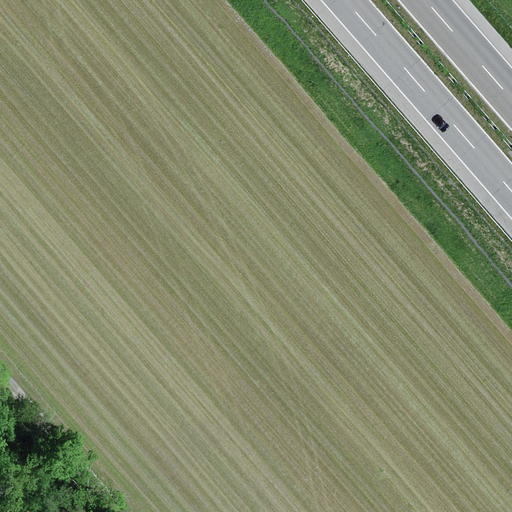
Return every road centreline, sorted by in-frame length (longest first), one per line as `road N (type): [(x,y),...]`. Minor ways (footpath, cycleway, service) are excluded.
road 1 (motorway): [(344,0),(511,193)]
road 2 (motorway): [(511,101),(423,0)]
